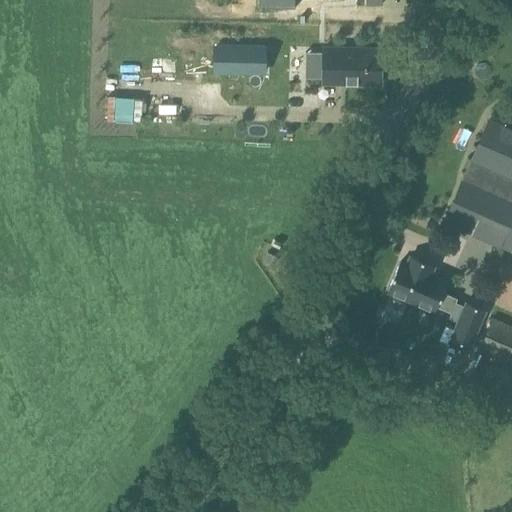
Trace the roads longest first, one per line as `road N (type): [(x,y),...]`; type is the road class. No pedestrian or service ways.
road 1 (unclassified): [(302,327),(449,0)]
road 2 (unclassified): [(166,511),(302,327)]
road 3 (unclassified): [(511,408),(302,327)]
